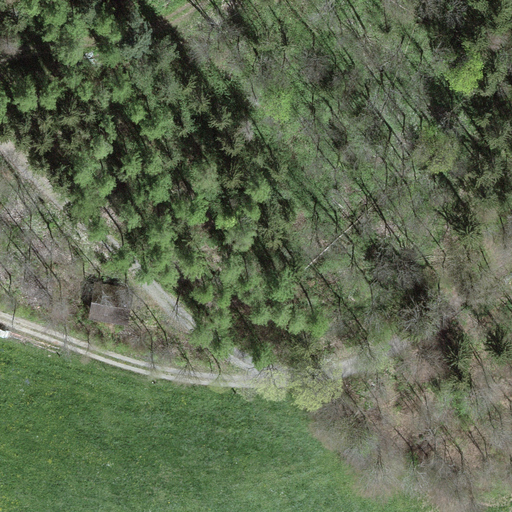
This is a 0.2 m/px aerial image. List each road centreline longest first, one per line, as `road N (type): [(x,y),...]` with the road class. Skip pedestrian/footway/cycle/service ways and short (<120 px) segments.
road 1 (track): [(511,261),(427,327),(356,367),(266,381),(153,371),(0,321)]
road 2 (track): [(266,381),(13,160),(0,138)]
